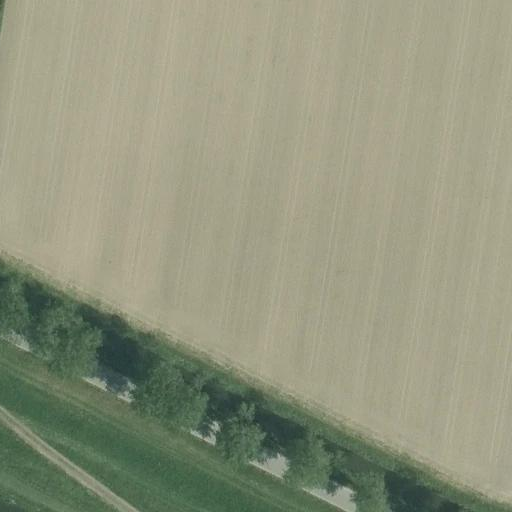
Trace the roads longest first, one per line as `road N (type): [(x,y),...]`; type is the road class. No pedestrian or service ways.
road 1 (unclassified): [(373,511),(0,324)]
road 2 (track): [(128,511),(0,411)]
